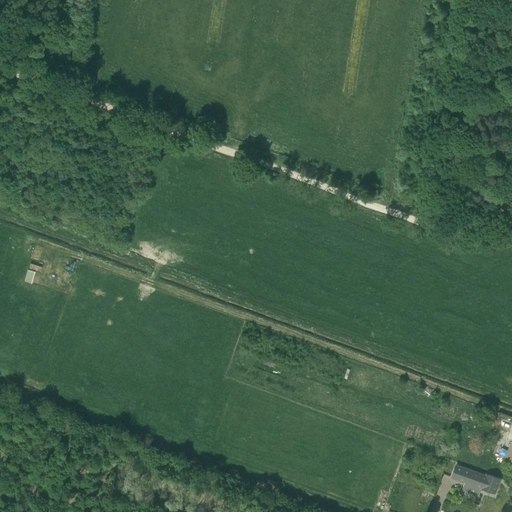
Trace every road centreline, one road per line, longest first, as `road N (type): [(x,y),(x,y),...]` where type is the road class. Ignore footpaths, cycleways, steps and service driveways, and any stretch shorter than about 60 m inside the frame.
road 1 (track): [(511,232),(480,241),(458,236),(0,69)]
road 2 (track): [(511,414),(66,253)]
road 3 (track): [(367,509),(201,449)]
